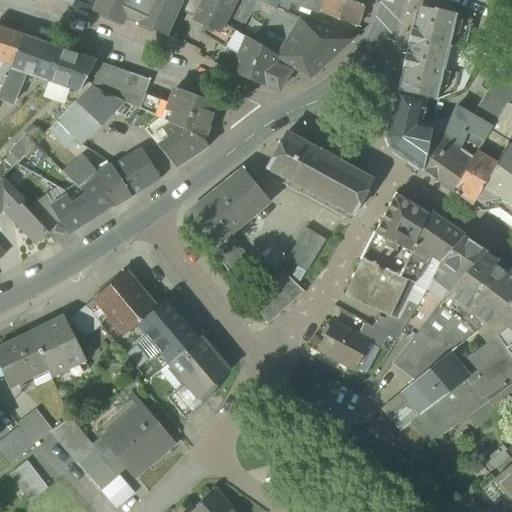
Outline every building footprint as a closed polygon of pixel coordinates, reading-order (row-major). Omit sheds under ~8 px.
[(75,0),(72,8),(91,14),(93,11),(97,0),(75,0)] [(161,22),(170,0),(97,0),(93,11),(110,19),(114,12),(144,26),(148,17),(161,22)] [(183,0),(170,0),(161,22),(157,31),(168,36),(183,0)] [(224,25),(235,4),(236,0),(204,0),(196,18),(220,31),(221,31),(224,25)] [(254,1),(250,0),(236,0),(235,4),(250,12),(270,21),(273,22),(279,11),(266,6),(254,1)] [(283,0),(268,0),(266,6),(279,11),(286,14),(290,4),(283,1),(283,0)] [(320,15),(320,14),(319,14),(323,0),(283,0),(283,1),(290,4),(316,14),(320,15)] [(363,6),(345,0),(323,0),(319,14),(320,14),(357,28),(363,8),(362,8),(363,6)] [(235,4),(224,25),(239,34),(250,12),(235,4)] [(401,77),(397,92),(425,98),(437,101),(462,90),(467,80),(469,76),(460,68),(464,52),(466,43),(471,21),(425,10),(415,16),(410,39),(403,65),(401,77)] [(286,14),(279,11),(273,22),(292,31),(299,20),(286,14)] [(352,41),(357,28),(320,14),(320,15),(316,14),(312,25),(352,41)] [(263,33),(256,44),(277,57),(277,58),(292,68),(310,80),(352,41),(312,25),(299,20),(292,31),(284,46),(263,33)] [(270,21),(263,33),(284,46),(292,31),(273,22),(270,21)] [(247,39),(239,34),(224,25),(221,31),(220,31),(216,39),(217,39),(240,54),(247,39)] [(0,61),(3,63),(13,66),(23,37),(0,29),(0,61)] [(13,66),(12,69),(26,74),(47,82),(59,49),(23,37),(13,66)] [(265,86),(277,58),(277,57),(256,44),(247,39),(240,54),(232,73),(265,86)] [(460,68),(469,76),(481,53),(471,46),(466,43),(464,52),(460,68)] [(95,62),(59,49),(47,82),(77,93),(79,92),(95,62)] [(265,86),(278,92),(292,68),(277,58),(265,86)] [(12,69),(13,66),(3,63),(0,68),(0,77),(5,79),(10,69),(12,69)] [(104,65),(91,87),(122,102),(138,110),(144,95),(145,95),(150,81),(104,65)] [(507,104),(511,97),(511,74),(502,67),(487,92),(507,104)] [(0,99),(11,105),(26,74),(12,69),(10,69),(5,79),(1,88),(0,91),(0,99)] [(91,87),(57,122),(75,140),(80,146),(102,125),(101,124),(122,102),(91,87)] [(158,119),(169,124),(204,141),(203,139),(216,106),(174,90),(169,104),(145,95),(144,95),(138,110),(158,119)] [(419,125),(425,98),(397,92),(386,139),(390,149),(422,171),(430,132),(431,128),(419,125)] [(481,123),(492,129),(507,104),(487,92),(471,117),(481,123)] [(492,129),(489,134),(507,144),(511,135),(511,107),(507,104),(492,129)] [(443,140),(430,132),(422,171),(453,193),(476,153),(489,134),(492,129),(481,123),(471,117),(456,108),(443,140)] [(145,130),(151,138),(162,130),(169,124),(158,119),(145,130)] [(65,150),(75,140),(57,122),(47,132),(65,150)] [(207,143),(204,141),(169,124),(162,130),(168,139),(158,147),(164,155),(176,169),(209,148),(206,145),(207,143)] [(151,138),(158,147),(168,139),(162,130),(151,138)] [(267,169),(353,216),(372,181),(339,163),(339,162),(320,152),(286,134),(267,169)] [(489,134),(476,153),(496,164),(507,145),(507,144),(489,134)] [(9,153),(18,162),(34,145),(25,137),(9,153)] [(511,160),(511,149),(507,145),(496,164),(475,201),(481,205),(486,204),(493,193),(499,183),(497,182),(511,160)] [(112,166),(112,167),(131,196),(159,180),(141,150),(113,167),(112,166)] [(475,201),(496,164),(476,153),(453,193),(472,206),(475,201)] [(511,160),(497,182),(499,183),(493,193),(486,204),(494,202),(500,201),(511,209),(511,160)] [(86,161),(72,174),(68,178),(78,189),(89,179),(96,174),(96,173),(86,161)] [(113,206),(131,196),(112,167),(98,175),(95,178),(113,206)] [(185,217),(211,251),(231,235),(269,203),(242,170),(224,184),(225,184),(185,217)] [(92,220),(113,206),(95,178),(90,181),(83,188),(87,195),(79,200),(92,220)] [(0,185),(0,209),(3,206),(12,216),(21,206),(24,203),(3,183),(0,185)] [(65,197),(53,205),(52,206),(57,214),(70,234),(92,220),(79,200),(69,194),(68,193),(65,197)] [(44,222),(57,214),(52,206),(53,205),(47,196),(31,208),(44,222)] [(391,201),(361,261),(399,279),(410,257),(413,253),(410,252),(414,245),(428,215),(401,198),(391,201)] [(475,201),(472,206),(480,213),(498,210),(511,219),(511,209),(500,201),(494,202),(486,204),(481,205),(475,201)] [(46,232),(21,206),(12,216),(36,241),(46,232)] [(55,243),(59,241),(49,228),(44,222),(31,208),(21,206),(46,232),(55,243)] [(428,215),(414,245),(421,250),(440,263),(464,238),(465,237),(429,213),(428,215)] [(49,228),(59,241),(70,234),(57,214),(44,222),(49,228)] [(287,260),(307,272),(326,241),(306,228),(287,260)] [(211,251),(244,294),(264,278),(231,235),(211,251)] [(485,252),(464,238),(440,263),(460,277),(485,252)] [(418,255),(421,250),(414,245),(410,252),(413,253),(418,255)] [(511,272),(505,268),(485,252),(460,277),(445,295),(484,325),(495,316),(511,302),(511,272)] [(425,264),(410,257),(399,279),(361,261),(349,287),(370,297),(365,306),(390,318),(407,281),(414,285),(425,264)] [(419,305),(432,313),(445,295),(460,277),(440,263),(427,289),(419,305)] [(283,271),(261,293),(280,315),(305,293),(283,271)] [(109,317),(125,336),(137,325),(156,309),(125,273),(94,299),(109,317)] [(396,320),(414,285),(407,281),(390,318),(396,320)] [(344,296),(365,306),(370,297),(349,287),(344,296)] [(268,326),(280,315),(261,293),(251,303),(268,326)] [(484,325),(445,295),(432,313),(420,329),(399,354),(425,373),(445,357),(484,325)] [(170,297),(165,302),(170,309),(176,304),(170,297)] [(94,299),(85,307),(100,324),(109,317),(94,299)] [(165,302),(156,309),(137,325),(153,344),(178,324),(167,311),(170,309),(165,302)] [(511,302),(495,316),(508,328),(511,332),(511,302)] [(101,326),(100,324),(85,307),(69,320),(85,339),(101,326)] [(181,321),(170,309),(167,311),(178,324),(181,321)] [(378,316),(372,327),(386,335),(390,338),(396,327),(378,316)] [(64,318),(30,334),(47,370),(51,378),(85,361),(64,318)] [(181,321),(178,324),(188,336),(191,334),(181,321)] [(318,351),(354,371),(369,343),(369,342),(358,336),(333,323),(331,327),(327,325),(321,336),(325,338),(318,351)] [(188,336),(178,324),(153,344),(169,364),(197,340),(191,334),(188,336)] [(379,348),(386,335),(372,327),(365,324),(358,336),(369,342),(369,343),(379,348)] [(409,425),(429,446),(468,418),(487,403),(488,403),(511,385),(511,332),(508,328),(454,368),(448,361),(405,397),(384,414),(399,433),(409,425)] [(197,329),(191,334),(197,340),(200,338),(203,336),(197,329)] [(0,369),(10,389),(33,378),(47,370),(30,334),(0,348),(0,369)] [(185,383),(198,398),(199,397),(214,385),(212,383),(225,372),(209,353),(211,351),(200,338),(197,340),(169,364),(185,383)] [(131,362),(137,357),(132,350),(125,355),(131,362)] [(212,383),(214,385),(229,373),(211,351),(209,353),(225,372),(212,383)] [(415,382),(425,373),(399,354),(392,364),(415,382)] [(137,357),(131,362),(137,370),(144,364),(137,357)] [(425,373),(415,382),(401,393),(405,397),(448,361),(445,357),(425,373)] [(51,378),(47,370),(33,378),(37,386),(52,379),(51,378)] [(167,398),(185,420),(204,403),(199,397),(198,398),(185,383),(167,398)] [(199,397),(204,403),(217,388),(214,385),(199,397)] [(511,385),(488,403),(496,412),(511,400),(511,385)] [(468,418),(477,429),(496,412),(488,403),(487,403),(468,418)] [(127,468),(135,477),(173,444),(143,409),(106,442),(105,442),(127,468)] [(17,425),(19,428),(33,446),(50,433),(52,432),(36,411),(17,425)] [(69,419),(52,432),(50,433),(77,464),(95,449),(92,445),(78,429),(69,419)] [(0,456),(8,466),(33,446),(19,428),(0,443),(0,456)] [(102,437),(92,445),(95,449),(118,476),(127,468),(105,442),(106,442),(102,437)] [(493,481),(499,488),(511,479),(505,472),(504,471),(511,464),(511,459),(503,448),(486,461),(498,477),(493,481)] [(118,476),(95,449),(77,464),(101,492),(119,477),(118,476)] [(9,476),(30,503),(48,489),(27,462),(9,476)] [(388,478),(404,489),(417,477),(401,466),(388,478)] [(134,494),(119,477),(101,492),(116,510),(134,494)] [(511,480),(511,479),(499,488),(511,503),(511,480)] [(233,511),(216,493),(193,511),(233,511)]
